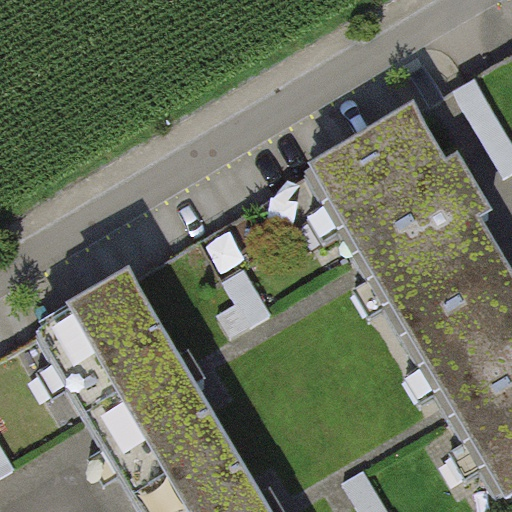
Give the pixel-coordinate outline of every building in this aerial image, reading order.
[(409,342),(510,282),(478,229),(490,221),(457,166),(446,173),(413,119),(312,180),(409,342)] [(511,285),(510,282),(409,342),(507,505),(511,502),(511,285)] [(143,501),(227,452),(195,399),(207,392),(191,364),(178,372),(132,291),(49,339),(143,501)] [(0,482),(16,474),(0,447),(0,482)] [(260,506),(227,452),(143,501),(149,511),(278,511),(271,499),(260,506)]
